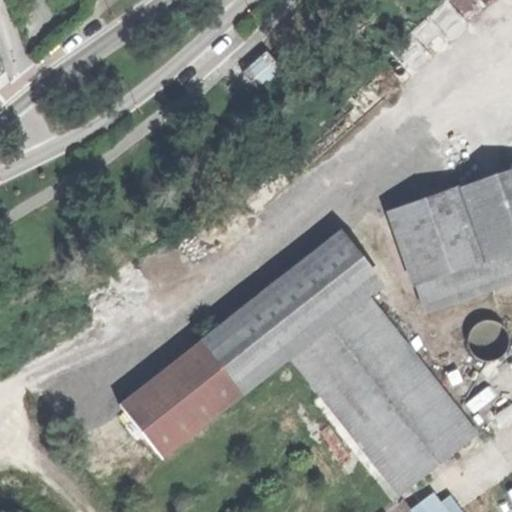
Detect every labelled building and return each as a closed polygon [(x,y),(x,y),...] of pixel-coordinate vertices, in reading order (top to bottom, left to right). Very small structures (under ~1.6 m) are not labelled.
[(410,286),(511,253),(511,175),(387,215),(410,286)] [(341,236),(199,347),(239,399),(290,359),(368,299),(382,288),(341,236)] [(511,285),(511,253),(410,286),(419,315),(511,285)] [(477,438),(368,299),(290,359),(399,499),(477,438)] [(492,366),(505,355),(505,338),(494,325),(477,324),(465,336),(464,352),(475,365),(492,366)] [(119,409),(159,461),(239,399),(199,347),(119,409)] [(464,511),(444,485),(408,511),(407,511),(464,511)]
